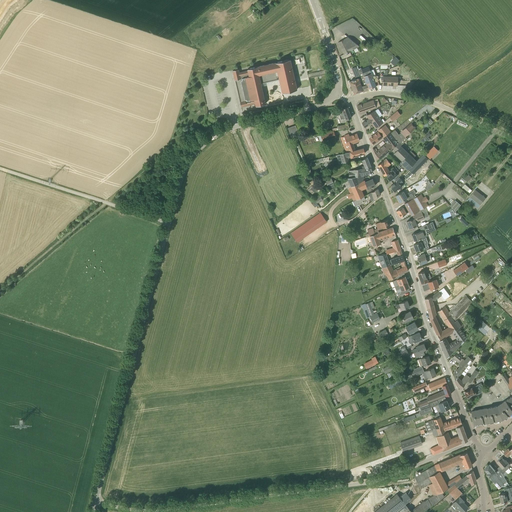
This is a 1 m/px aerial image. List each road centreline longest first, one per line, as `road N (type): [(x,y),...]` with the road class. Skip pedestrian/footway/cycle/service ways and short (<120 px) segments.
road 1 (unclassified): [(475,441),(368,482),(155,510),(95,500)]
road 2 (tertiary): [(475,441),(348,100)]
road 3 (unclassified): [(95,500),(168,223)]
road 4 (unclassified): [(168,223),(184,167),(202,144),(236,126),(322,105),(334,93)]
road 5 (unclassified): [(0,169),(168,223)]
road 6 (unclassified): [(348,100),(378,93),(424,99),(511,139)]
road 7 (track): [(0,290),(107,203)]
